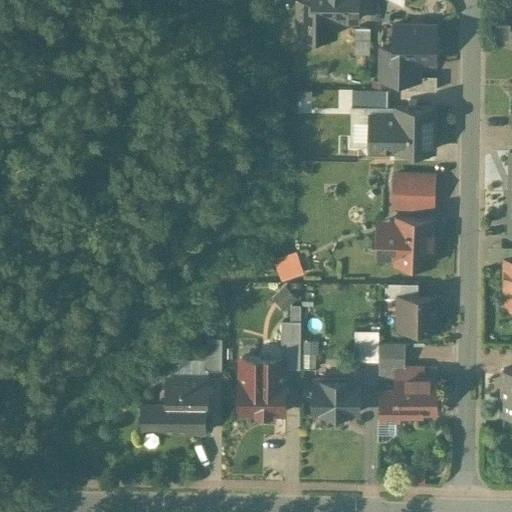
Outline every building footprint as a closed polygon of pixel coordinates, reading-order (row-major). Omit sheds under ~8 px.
[(313,0),(299,0),(299,33),(313,34),(313,0)] [(313,0),(313,34),(334,34),(334,18),(357,18),(357,0),(313,0)] [(510,16),(496,16),(496,29),(509,30),(510,16)] [(435,24),(395,23),(395,46),(395,59),(418,60),(435,60),(435,24)] [(370,27),(356,27),(355,53),(369,53),(370,27)] [(395,46),(382,46),(382,76),(409,77),(418,77),(418,75),(418,60),(395,59),(395,46)] [(436,76),(418,75),(418,77),(409,77),(409,89),(436,90),(436,76)] [(388,89),(362,88),(362,106),(388,107),(388,89)] [(434,106),(397,105),(397,115),(396,148),(396,149),(434,150),(434,106)] [(397,115),(371,114),(371,148),(396,148),(397,115)] [(434,176),(395,174),(394,190),(400,190),(400,205),(433,207),(434,176)] [(432,219),(397,217),(397,221),(382,221),(380,256),(396,257),(395,261),(430,262),(434,262),(434,246),(431,246),(432,219)] [(303,251),(279,257),(285,279),(309,273),(303,251)] [(417,283),(386,283),(386,295),(417,295),(417,283)] [(290,308),(301,295),(289,284),(277,297),(290,308)] [(438,296),(400,296),(399,328),(437,328),(438,296)] [(222,337),(207,337),(207,369),(222,369),(222,337)] [(301,340),(282,339),(282,357),(282,366),(300,367),(301,340)] [(404,343),(379,343),(379,367),(399,367),(399,366),(403,366),(404,343)] [(282,357),(242,356),(241,378),(241,389),(238,389),(238,400),(241,400),(240,411),(243,411),(283,411),(283,378),(282,378),(282,366),(282,357)] [(436,376),(413,376),(413,366),(403,366),(399,366),(399,367),(398,376),(396,376),(396,378),(396,390),(396,412),(398,412),(436,413),(436,376)] [(399,367),(379,367),(379,378),(396,378),(396,376),(398,376),(399,367)] [(209,375),(166,375),(166,400),(166,410),(206,410),(208,410),(209,375)] [(359,378),(315,378),(314,412),(359,412),(359,378)] [(396,390),(382,390),(382,417),(398,417),(398,412),(396,412),(396,390)] [(206,410),(166,410),(166,400),(142,400),(142,431),(163,431),(163,429),(206,429),(206,410)] [(429,461),(414,462),(415,483),(430,482),(429,461)]
